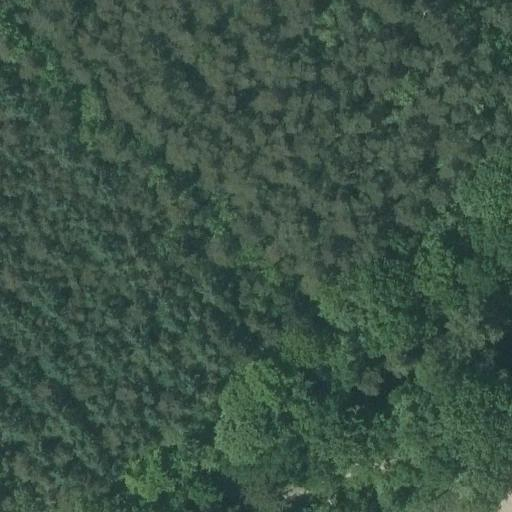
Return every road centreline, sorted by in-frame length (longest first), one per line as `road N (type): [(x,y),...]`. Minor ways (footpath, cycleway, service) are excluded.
road 1 (unclassified): [(98,511),(511,165)]
road 2 (unknown): [(511,221),(386,333),(383,363),(423,464)]
road 3 (unknown): [(176,511),(386,333)]
road 4 (track): [(241,509),(343,473),(423,464),(480,495),(492,511)]
